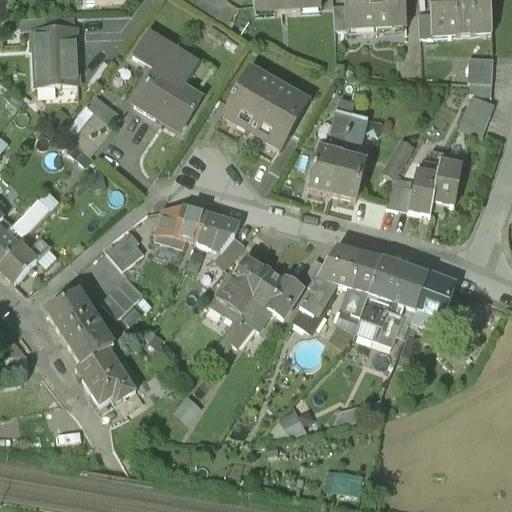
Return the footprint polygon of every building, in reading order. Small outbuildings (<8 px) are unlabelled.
[(238,16),(213,0),(174,0),(227,33),(238,16)] [(252,0),(253,18),(255,18),(254,15),(274,14),(274,17),(299,15),(299,13),(319,12),(319,14),(320,14),(320,13),(319,0),(252,0)] [(331,0),(319,0),(320,13),(332,12),(332,11),(331,0)] [(404,0),(343,0),(344,10),(346,33),(346,34),(406,31),(404,0)] [(488,0),(427,0),(429,18),(430,41),(432,41),(432,35),(454,34),(455,40),(474,39),(474,33),(489,32),(489,38),(490,38),(488,0)] [(344,10),(332,11),(332,12),(333,34),(346,33),(344,10)] [(429,18),(417,18),(419,42),(430,41),(429,18)] [(73,22),(44,23),(45,35),(73,34),(73,22)] [(45,35),(33,36),(35,92),(78,90),(75,34),(45,35)] [(199,103),(176,89),(179,85),(183,87),(196,67),(147,36),(131,62),(154,76),(133,110),(178,138),(199,103)] [(492,65),(468,64),(467,87),(491,88),(492,65)] [(305,108),(249,76),(233,104),(231,103),(230,107),(231,107),(221,125),(278,157),(305,108)] [(494,108),(471,99),(458,133),(481,142),(494,108)] [(324,101),(317,113),(326,118),(333,106),(324,101)] [(85,112),(64,140),(90,161),(112,133),(85,112)] [(342,118),(335,116),(325,157),(317,155),(307,194),(331,200),(351,120),(342,118)] [(363,167),(350,163),(352,157),(358,159),(366,124),(351,120),(331,200),(353,206),(363,167)] [(401,144),(382,178),(392,184),(412,151),(401,144)] [(460,171),(439,167),(436,180),(431,208),(452,212),(460,171)] [(436,180),(415,176),(412,192),(407,217),(429,221),(431,208),(436,180)] [(412,192),(391,188),(385,213),(407,217),(412,192)] [(11,234),(5,239),(18,249),(24,244),(21,241),(47,214),(38,205),(11,234)] [(183,213),(163,216),(156,238),(173,241),(175,241),(183,213)] [(207,220),(183,213),(175,241),(187,245),(196,247),(207,220)] [(239,229),(207,220),(196,247),(220,258),(221,259),(233,244),(234,243),(239,229)] [(0,227),(0,244),(5,239),(11,234),(1,223),(1,225),(1,226),(0,227)] [(130,237),(105,257),(121,276),(143,258),(136,249),(139,247),(130,237)] [(175,241),(173,241),(156,238),(155,245),(182,253),(187,245),(175,241)] [(5,239),(0,244),(0,268),(18,249),(5,239)] [(233,244),(221,259),(220,258),(214,266),(224,274),(244,251),(234,243),(233,244)] [(49,252),(40,244),(27,258),(36,266),(49,252)] [(18,249),(0,268),(0,276),(14,290),(36,266),(27,258),(18,249)] [(312,293),(291,329),(303,336),(312,337),(333,304),(326,300),(332,291),(347,296),(348,296),(353,278),(359,259),(336,253),(324,273),(312,293)] [(381,265),(359,259),(353,278),(373,285),(381,265)] [(245,263),(233,282),(231,280),(214,305),(227,313),(229,310),(242,318),(243,317),(269,278),(245,263)] [(426,281),(381,265),(373,285),(360,321),(359,325),(381,333),(379,339),(393,345),(404,316),(412,319),(426,281)] [(324,273),(314,267),(302,287),(312,293),(324,273)] [(269,278),(243,317),(252,323),(257,315),(266,320),(269,316),(282,324),(301,295),(285,285),(283,287),(269,278)] [(353,278),(348,296),(347,296),(340,314),(360,321),(373,285),(353,278)] [(453,291),(426,281),(412,319),(410,325),(421,329),(425,317),(441,323),(453,291)] [(125,283),(99,307),(115,325),(141,300),(125,283)] [(112,351),(77,297),(45,317),(54,331),(72,358),(80,370),(75,374),(76,374),(106,354),(112,351)] [(242,318),(224,345),(231,349),(228,353),(233,356),(236,352),(238,353),(256,325),(252,323),(243,317),(242,318)] [(0,362),(25,361),(0,330),(0,362)] [(393,345),(379,339),(377,344),(391,349),(393,345)] [(220,351),(213,361),(223,367),(229,357),(220,351)] [(106,354),(76,374),(83,384),(81,385),(99,410),(112,402),(116,408),(134,396),(106,354)] [(25,361),(0,362),(0,373),(25,373),(25,361)] [(134,396),(116,408),(124,420),(141,408),(134,396)] [(187,400),(173,416),(185,427),(199,411),(187,400)]
